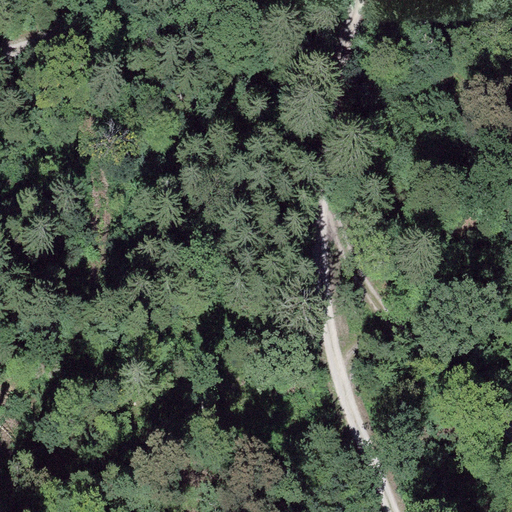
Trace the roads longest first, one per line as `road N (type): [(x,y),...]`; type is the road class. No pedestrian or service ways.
road 1 (track): [(361,0),(324,210),(331,333),(393,511)]
road 2 (track): [(324,210),(374,307),(511,430)]
road 3 (track): [(0,62),(69,35),(113,0)]
